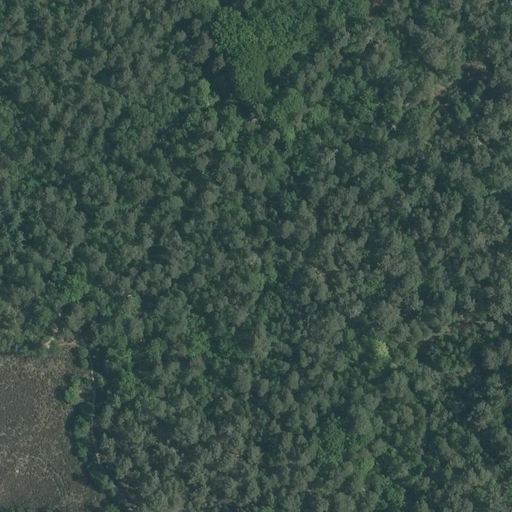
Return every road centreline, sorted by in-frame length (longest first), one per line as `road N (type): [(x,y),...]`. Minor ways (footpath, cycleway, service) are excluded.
road 1 (track): [(0,349),(55,356),(87,337),(60,304),(71,181),(106,127),(94,53),(101,38),(161,0)]
road 2 (track): [(511,175),(483,148),(453,172),(318,219),(259,83),(197,0)]
road 3 (track): [(318,219),(352,298),(425,418),(427,488)]
road 4 (track): [(137,511),(108,478),(93,443),(87,337)]
road 5 (track): [(410,511),(412,501),(511,413)]
